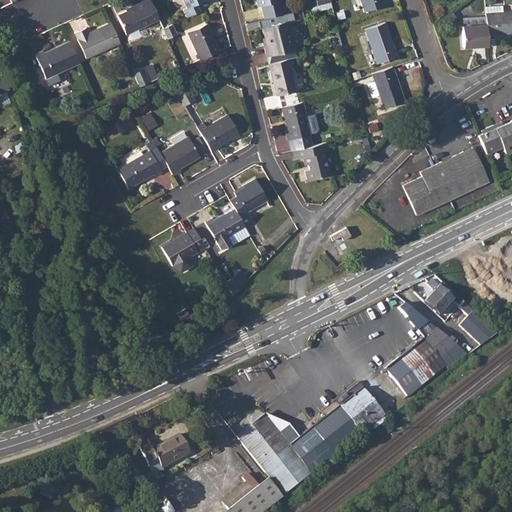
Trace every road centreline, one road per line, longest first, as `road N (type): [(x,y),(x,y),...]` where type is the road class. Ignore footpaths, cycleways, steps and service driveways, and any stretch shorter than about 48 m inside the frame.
road 1 (tertiary): [(295,318),(53,431)]
road 2 (unclassified): [(0,198),(18,246),(53,431)]
road 3 (tertiary): [(295,318),(511,215)]
road 4 (residential): [(317,230),(447,102)]
road 5 (unknown): [(189,385),(238,468),(184,506)]
road 6 (residential): [(228,0),(265,149)]
